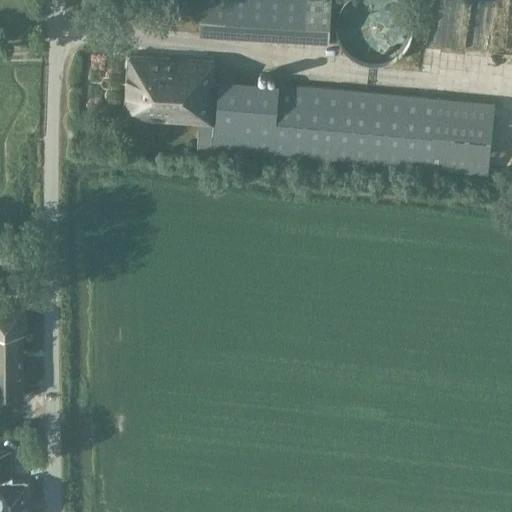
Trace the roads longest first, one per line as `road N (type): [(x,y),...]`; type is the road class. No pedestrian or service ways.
road 1 (unclassified): [(58,511),(60,0)]
road 2 (track): [(511,84),(265,67),(237,51),(60,36)]
